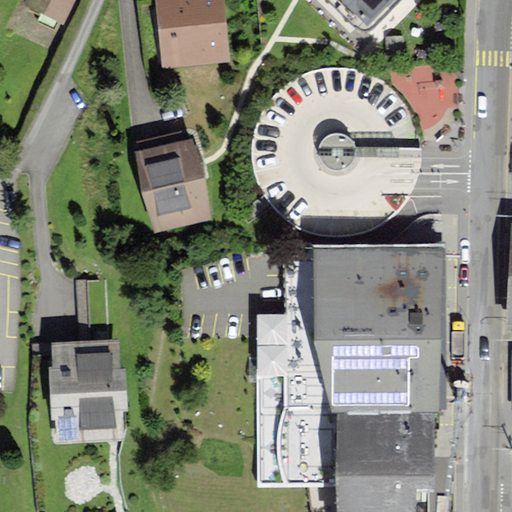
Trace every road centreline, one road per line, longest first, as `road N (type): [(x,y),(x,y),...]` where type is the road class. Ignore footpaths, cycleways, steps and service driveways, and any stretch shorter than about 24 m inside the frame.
road 1 (secondary): [(494,0),(482,482)]
road 2 (residential): [(96,0),(29,153),(12,174),(0,174)]
